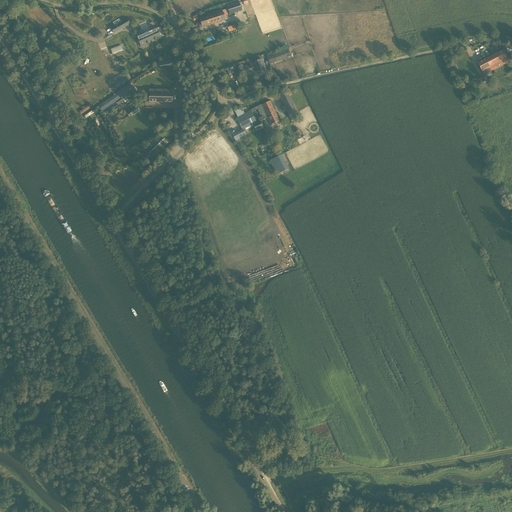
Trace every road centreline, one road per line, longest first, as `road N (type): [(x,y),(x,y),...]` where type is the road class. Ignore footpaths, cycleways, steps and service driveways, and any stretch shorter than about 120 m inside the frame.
road 1 (unclassified): [(200,511),(0,168)]
road 2 (unclassified): [(283,511),(131,255)]
road 3 (unclassified): [(131,255),(0,37)]
road 4 (track): [(511,42),(484,40),(277,85)]
road 5 (unclassified): [(219,99),(185,34),(163,15),(131,3),(47,0)]
road 6 (unclassified): [(131,255),(123,208),(212,118),(219,99)]
